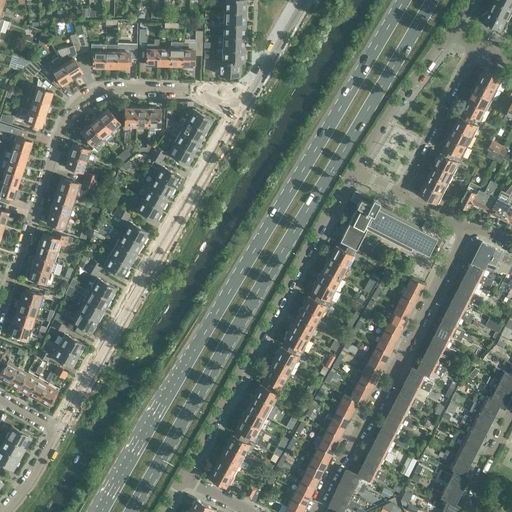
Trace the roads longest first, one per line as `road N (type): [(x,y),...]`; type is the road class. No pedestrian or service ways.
road 1 (primary): [(402,0),(100,511)]
road 2 (primary): [(130,511),(431,0)]
road 3 (residential): [(0,311),(73,108),(107,89),(248,97)]
road 4 (residential): [(248,97),(56,432)]
road 5 (residential): [(182,479),(355,171)]
road 6 (residential): [(315,511),(464,229)]
road 7 (residential): [(355,171),(457,30)]
road 8 (residential): [(399,194),(477,41)]
